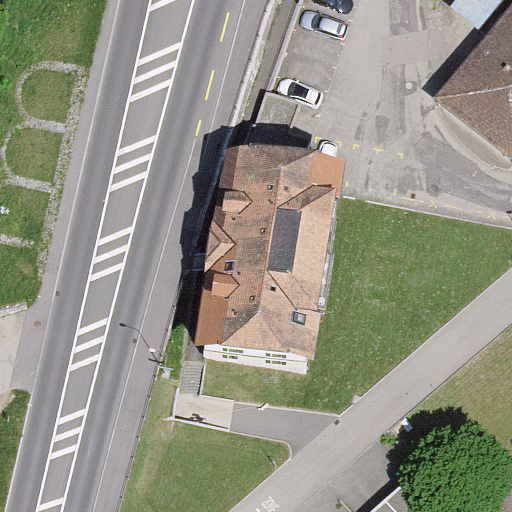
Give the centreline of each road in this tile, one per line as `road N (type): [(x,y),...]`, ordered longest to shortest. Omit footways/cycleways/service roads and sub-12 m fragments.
road 1 (primary): [(139,143),(49,511)]
road 2 (residential): [(266,511),(349,445),(511,288)]
road 3 (residential): [(386,0),(408,140),(441,169),(511,204)]
road 4 (primary): [(139,143),(201,0)]
road 5 (primary): [(158,0),(139,143)]
